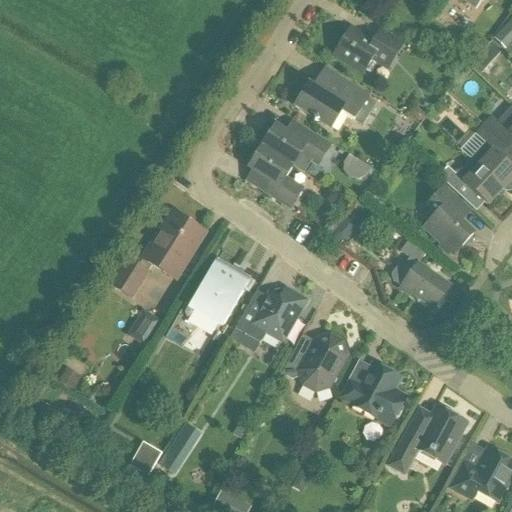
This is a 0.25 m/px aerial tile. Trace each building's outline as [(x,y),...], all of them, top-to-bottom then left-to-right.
[(511,20),(499,33),(509,44),(511,41),(511,20)] [(374,44),(351,30),(334,57),(363,76),(372,61),(388,71),(403,46),(381,32),(374,44)] [(497,38),(479,55),(486,64),(505,47),(497,38)] [(306,90),(295,107),(314,119),(315,123),(324,121),(333,127),(341,115),(346,118),(353,122),(355,119),(363,125),(371,112),(364,107),(369,99),(369,98),(340,80),(332,91),(318,82),(311,93),(306,90)] [(511,109),(499,124),(492,117),(483,126),(509,149),(511,145),(511,109)] [(511,168),(501,158),(509,149),(483,126),(475,135),(485,145),(470,161),(504,191),(511,182),(511,168)] [(263,148),(294,168),(301,156),(318,167),(330,148),(303,131),(297,141),(276,127),(263,148)] [(286,180),(294,168),(263,148),(250,169),(271,182),(264,193),(291,210),(303,191),(286,180)] [(489,208),(504,191),(470,161),(455,176),(447,168),(438,178),(476,214),(485,204),(489,208)] [(454,257),(474,235),(456,218),(465,208),(445,189),(428,206),(438,215),(425,230),(442,246),(441,249),(448,256),(451,255),(454,257)] [(179,279),(205,237),(171,216),(145,258),(139,268),(129,261),(112,287),(133,300),(155,264),(179,279)] [(451,288),(419,265),(425,256),(407,243),(400,253),(409,259),(403,268),(402,267),(399,267),(396,269),(391,276),(391,279),(392,282),(402,289),(401,290),(414,299),(416,297),(435,310),(451,288)] [(251,281),(218,262),(193,307),(187,304),(166,340),(181,349),(202,324),(222,336),(228,327),(226,326),(251,281)] [(247,336),(262,345),(267,335),(284,344),(306,306),(308,302),(287,290),(285,295),(281,293),(277,294),(275,297),(271,295),(269,299),(258,293),(237,331),(231,341),(241,346),(247,336)] [(146,314),(134,333),(148,342),(160,322),(146,314)] [(331,389),(348,357),(344,344),(331,337),(318,341),(305,364),(297,360),(287,377),(294,381),(302,378),(305,387),(317,393),(331,389)] [(390,390),(397,377),(375,365),(362,389),(352,383),(343,399),(354,405),(353,407),(379,421),(381,417),(394,423),(407,399),(390,390)] [(74,392),(81,378),(66,369),(58,383),(74,392)] [(236,397),(237,417),(254,416),(252,396),(236,397)] [(43,419),(49,407),(39,401),(32,413),(43,419)] [(446,465),(468,425),(437,409),(428,426),(417,419),(389,470),(404,479),(413,461),(419,451),(446,465)] [(239,440),(245,431),(238,426),(232,436),(239,440)] [(193,451),(214,441),(208,427),(186,436),(193,451)] [(218,473),(236,464),(225,442),(207,451),(218,473)] [(142,444),(130,468),(149,478),(162,454),(142,444)] [(172,476),(185,455),(170,445),(157,466),(172,476)] [(500,506),(511,482),(511,462),(489,450),(477,471),(465,464),(451,490),(465,498),(469,489),(500,506)] [(247,511),(250,508),(221,493),(213,509),(217,511),(247,511)]
